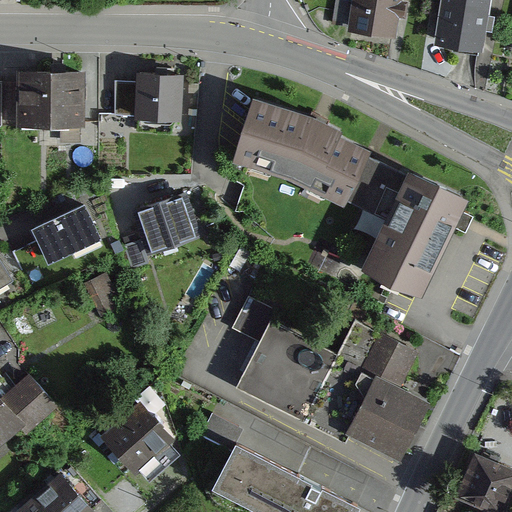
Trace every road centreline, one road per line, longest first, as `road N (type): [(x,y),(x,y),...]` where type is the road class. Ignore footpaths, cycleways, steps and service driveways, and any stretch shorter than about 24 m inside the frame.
road 1 (residential): [(262,42),(0,29)]
road 2 (tertiary): [(501,328),(419,511)]
road 3 (residential): [(345,74),(377,99),(511,167)]
road 4 (residential): [(511,120),(382,77),(345,74)]
